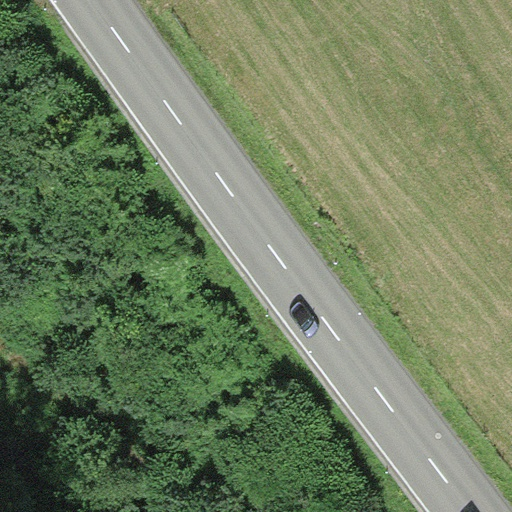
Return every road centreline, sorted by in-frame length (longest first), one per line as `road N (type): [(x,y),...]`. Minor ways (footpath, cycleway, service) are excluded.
road 1 (tertiary): [(92,0),(480,511)]
road 2 (track): [(0,330),(162,511)]
